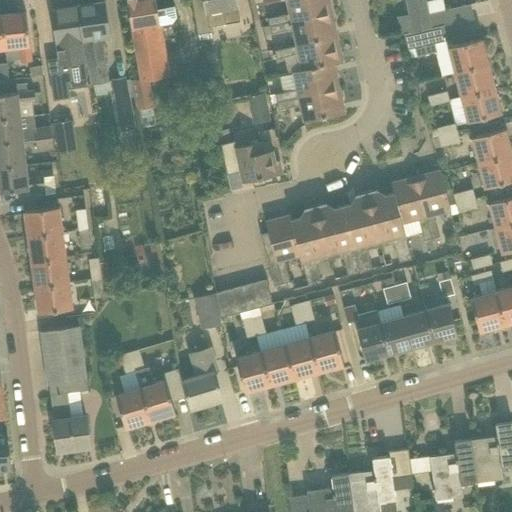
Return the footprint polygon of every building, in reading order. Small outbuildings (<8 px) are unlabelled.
[(132,30),(141,78),(131,80),(136,110),(140,109),(151,106),(154,106),(149,80),(166,77),(170,76),(161,24),(172,22),(176,17),(174,5),(157,9),(155,0),(133,0),(129,1),(128,0),(126,0),(132,31),(132,30)] [(240,21),(236,0),(191,0),(199,34),(211,31),(210,27),(240,21)] [(286,0),(289,13),(267,18),(269,26),(333,13),(329,0),(286,0)] [(425,0),(408,0),(414,31),(432,28),(429,14),(425,0)] [(88,59),(92,84),(107,81),(101,38),(110,36),(105,1),(76,6),(79,25),(83,24),(88,59)] [(471,4),(429,14),(432,28),(444,25),(474,18),(471,4)] [(79,25),(76,6),(51,9),(57,44),(64,88),(79,86),(76,61),(88,59),(83,24),(79,25)] [(32,61),(26,12),(2,15),(6,47),(18,45),(20,62),(32,61)] [(338,37),(333,13),(269,26),(271,34),(293,29),(296,46),(338,37)] [(404,34),(408,49),(415,48),(418,57),(437,52),(435,43),(447,40),(444,25),(432,28),(414,31),(404,34)] [(338,37),(296,46),(274,50),(276,58),(298,54),(302,70),(302,71),(334,64),(343,63),(338,37)] [(454,72),(489,63),(482,39),(448,47),(454,72)] [(0,80),(4,80),(8,79),(6,63),(2,63),(0,63),(0,80)] [(454,72),(461,96),(461,97),(495,88),(489,63),(454,72)] [(339,88),(334,64),(302,71),(302,70),(293,72),(297,89),(275,94),(277,102),(339,88)] [(31,76),(44,75),(43,65),(29,67),(31,76)] [(126,76),(110,79),(120,131),(137,128),(126,76)] [(339,88),(277,102),(278,110),(300,105),(304,122),(345,113),(339,88)] [(495,88),(461,97),(467,122),(502,113),(495,88)] [(34,115),(32,102),(35,101),(34,91),(0,94),(0,118),(21,117),(34,115)] [(428,96),(430,106),(450,101),(447,91),(428,96)] [(252,120),(268,119),(266,92),(251,93),(252,120)] [(70,101),(53,103),(50,104),(57,153),(77,150),(70,101)] [(0,118),(0,143),(23,141),(21,117),(0,118)] [(436,129),(438,138),(458,133),(455,123),(436,129)] [(35,139),(52,137),(50,125),(33,128),(35,139)] [(478,162),(511,153),(511,152),(506,128),(471,137),(478,162)] [(458,133),(438,138),(441,147),(460,142),(458,133)] [(52,137),(35,139),(37,151),(53,148),(52,137)] [(0,143),(0,167),(26,165),(23,141),(0,143)] [(235,141),(224,143),(221,144),(228,174),(240,171),(243,182),(278,175),(273,150),(264,152),(262,142),(236,147),(235,141)] [(485,187),(511,180),(511,153),(478,162),(485,187)] [(27,178),(26,165),(0,167),(0,192),(44,187),(43,176),(27,178)] [(451,211),(441,170),(416,176),(432,239),(440,237),(434,215),(451,211)] [(416,176),(394,182),(391,183),(393,193),(394,193),(402,223),(403,223),(419,219),(424,241),(432,239),(416,176)] [(453,194),(455,203),(475,198),(472,189),(453,194)] [(363,201),(357,202),(343,206),(360,272),(373,269),(368,250),(394,243),(399,262),(412,259),(403,223),(402,223),(394,193),(393,193),(374,198),(372,190),(361,193),(363,201)] [(495,228),(511,223),(511,197),(489,203),(495,228)] [(477,207),(475,198),(455,203),(458,213),(477,207)] [(306,216),(293,219),(292,219),(301,255),(309,286),(322,282),(317,263),(343,257),(348,276),(360,272),(343,206),(323,212),(321,204),(310,207),(312,214),(306,216)] [(23,211),(26,237),(62,231),(59,206),(23,211)] [(75,210),(78,229),(88,228),(85,208),(75,210)] [(292,219),(293,219),(291,215),(266,221),(269,232),(272,245),(275,258),(279,271),(282,283),(290,281),(285,260),(301,255),(292,219)] [(502,254),(511,250),(511,223),(495,228),(502,254)] [(88,228),(78,229),(80,249),(90,248),(88,228)] [(30,262),(66,257),(62,231),(26,237),(30,262)] [(269,232),(261,234),(264,247),(272,245),(269,232)] [(272,245),(264,247),(267,260),(275,258),(272,245)] [(472,268),(492,263),(489,254),(470,259),(472,268)] [(30,262),(34,287),(70,282),(66,257),(30,262)] [(87,259),(91,279),(101,277),(99,265),(98,257),(87,259)] [(275,258),(267,260),(271,273),(279,271),(275,258)] [(501,271),(511,268),(511,258),(499,262),(501,271)] [(504,325),(495,291),(492,280),(493,280),(491,270),(471,276),(473,285),(479,283),(482,295),(470,298),(479,332),(504,325)] [(279,271),(271,273),(274,286),(282,283),(279,271)] [(102,290),(101,277),(91,279),(94,298),(104,297),(102,290)] [(273,303),(267,281),(266,279),(253,282),(260,307),(273,303)] [(454,294),(450,279),(438,281),(440,287),(442,297),(444,296),(454,294)] [(70,282),(34,287),(38,312),(73,307),(70,282)] [(246,310),(249,310),(260,307),(253,282),(240,286),(246,310)] [(394,285),(398,300),(410,297),(406,282),(394,285)] [(398,300),(394,285),(383,288),(387,303),(398,300)] [(246,310),(240,286),(227,289),(233,314),(246,310)] [(511,286),(495,291),(504,325),(511,322),(511,286)] [(450,304),(446,304),(444,296),(442,297),(440,287),(421,293),(426,310),(435,341),(458,335),(450,304)] [(227,289),(217,292),(213,293),(220,317),(233,314),(227,289)] [(221,324),(220,317),(213,293),(194,297),(200,328),(221,324)] [(309,300),(300,303),(305,322),(314,319),(309,300)] [(305,322),(300,303),(290,305),(295,324),(305,322)] [(342,307),(347,323),(359,320),(354,304),(342,307)] [(411,347),(435,341),(426,310),(403,316),(411,347)] [(251,316),(256,335),(265,333),(260,313),(251,316)] [(246,338),(256,335),(251,316),(241,318),(246,338)] [(388,353),(411,347),(403,316),(380,322),(388,353)] [(388,353),(380,322),(358,328),(365,360),(388,353)] [(78,325),(41,331),(48,384),(49,384),(54,419),(53,420),(57,451),(90,446),(86,415),(70,417),(66,392),(87,389),(78,325)] [(335,331),(310,337),(319,372),(344,365),(335,331)] [(295,379),(319,372),(310,337),(285,344),(295,379)] [(270,386),(295,379),(285,344),(260,351),(270,386)] [(162,380),(153,383),(148,366),(144,368),(139,349),(130,352),(135,371),(140,386),(151,421),(175,414),(172,401),(186,397),(180,378),(177,368),(161,373),(162,380)] [(183,381),(191,408),(222,399),(214,371),(212,372),(206,349),(191,353),(198,376),(183,381)] [(245,392),(270,386),(260,351),(236,358),(245,392)] [(135,371),(130,352),(120,355),(126,374),(135,371)] [(140,386),(139,387),(116,394),(126,428),(151,421),(140,386)] [(497,435),(471,439),(477,481),(504,478),(502,466),(511,464),(511,421),(495,423),(497,435)] [(0,437),(0,435),(0,469),(11,468),(8,437),(0,437)] [(456,453),(430,456),(436,499),(463,495),(461,483),(477,481),(471,439),(454,441),(456,453)] [(414,487),(410,459),(408,449),(388,451),(388,456),(372,458),(374,470),(349,473),(353,511),(396,511),(395,498),(394,489),(414,487)] [(333,487),(306,491),(307,495),(288,497),(289,511),(353,511),(349,473),(331,475),(333,487)]
